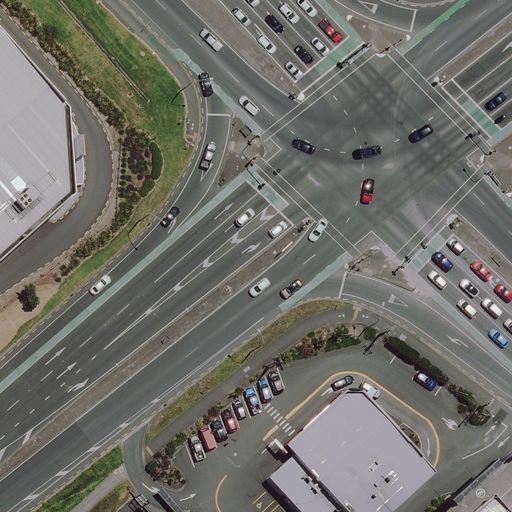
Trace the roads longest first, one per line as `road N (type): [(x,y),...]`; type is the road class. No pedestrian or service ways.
road 1 (primary): [(0,428),(312,156)]
road 2 (secondary): [(0,380),(180,211),(214,142),(220,64)]
road 3 (primary): [(258,300),(0,499)]
road 4 (secondary): [(511,385),(407,306),(363,287),(300,285),(258,300)]
road 5 (secondary): [(511,329),(366,204)]
road 6 (primary): [(366,204),(258,300)]
road 7 (secondary): [(287,0),(379,100)]
road 8 (secondary): [(312,156),(220,64)]
road 9 (secondary): [(430,153),(511,245)]
